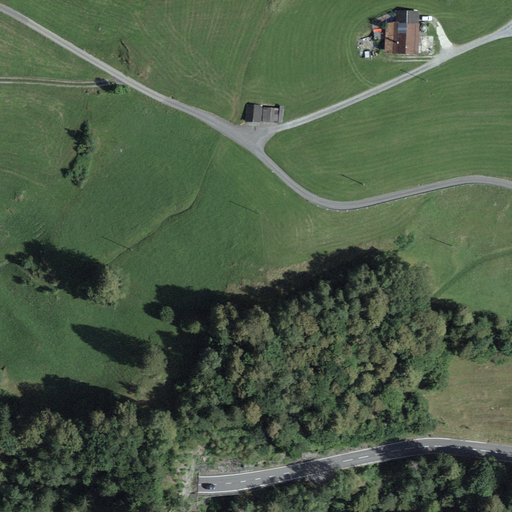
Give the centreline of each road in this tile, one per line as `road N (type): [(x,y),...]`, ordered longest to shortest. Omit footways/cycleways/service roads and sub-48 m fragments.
road 1 (unclassified): [(0,6),(223,126),(326,203),(356,204),(467,179),(511,186)]
road 2 (primary): [(511,453),(435,445),(200,484),(148,476),(0,420)]
road 3 (track): [(0,80),(124,78)]
